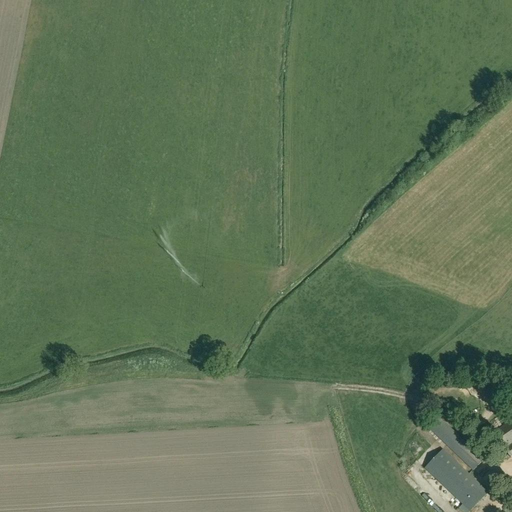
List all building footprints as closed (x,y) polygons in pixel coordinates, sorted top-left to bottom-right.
[(459,389),(467,387),(463,377),(456,379),(459,388),(459,389)] [(507,399),(511,383),(488,378),(485,394),(507,399)] [(511,413),(511,412),(503,418),(507,423),(493,433),(510,458),(511,456),(511,413)] [(473,470),(483,460),(439,418),(429,428),(473,470)] [(470,511),(488,493),(443,450),(425,469),(470,511)] [(491,487),(500,478),(491,470),(483,479),(491,487)] [(443,490),(431,499),(440,511),(453,511),(457,510),(443,490)]
